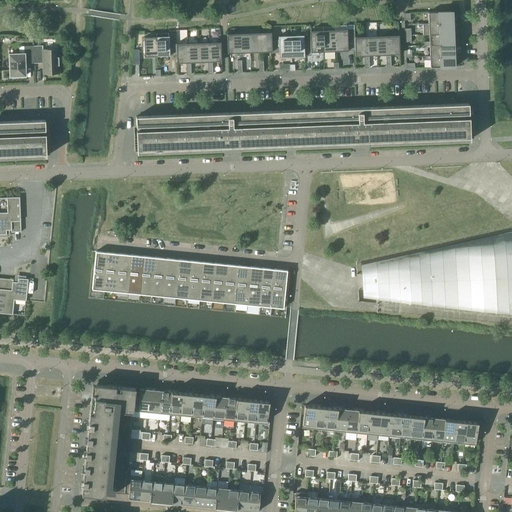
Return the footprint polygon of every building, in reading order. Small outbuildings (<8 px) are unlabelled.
[(428,12),(428,23),(452,23),(452,11),(428,12)] [(423,24),(423,35),(453,33),(452,23),(428,23),(423,24)] [(335,51),(355,51),(354,39),(347,39),(347,30),(334,31),(335,51)] [(303,35),(303,36),(304,57),(306,57),(306,56),(318,55),(318,52),(323,52),(322,31),(310,32),(310,35),(303,35)] [(323,52),(335,51),(334,31),(322,31),(323,52)] [(260,52),(272,51),(271,40),(271,33),(260,34),(260,52)] [(423,46),(429,46),(453,45),(453,33),(423,35),(429,35),(429,41),(423,42),(423,46)] [(238,53),(249,52),(249,34),(238,35),(238,53)] [(249,52),(260,52),(260,34),(249,34),(249,52)] [(227,53),(238,53),(238,35),(227,35),(227,53)] [(304,57),(303,36),(291,37),(291,57),(304,57)] [(399,36),(387,37),(388,55),(390,55),(399,54),(399,36)] [(169,55),(169,44),(169,37),(156,38),(157,56),(169,56),(169,55)] [(279,58),(291,57),(291,37),(278,37),(278,40),(271,40),(272,51),(272,53),(279,53),(279,58)] [(354,39),(355,51),(355,56),(364,56),(364,62),(369,62),(369,56),(367,56),(365,37),(354,38),(354,39)] [(376,37),(365,37),(367,56),(369,56),(377,55),(376,37)] [(387,37),(376,37),(377,55),(386,55),(386,61),(390,61),(390,55),(388,55),(387,37)] [(144,57),(157,56),(156,38),(144,38),(144,57)] [(220,43),(209,44),(210,62),(212,62),(221,61),(220,43)] [(169,44),(169,55),(176,55),(177,63),(186,63),(186,69),(191,69),(190,62),(188,62),(187,44),(176,45),(176,44),(169,44)] [(198,44),(187,44),(188,62),(190,62),(199,62),(198,44)] [(209,44),(198,44),(199,62),(207,62),(207,68),(212,68),(212,62),(210,62),(209,44)] [(42,45),(33,46),(34,63),(41,63),(43,64),(43,73),(47,73),(49,75),(51,73),(59,73),(59,61),(61,58),(58,55),(58,49),(42,50),(42,45)] [(424,56),(424,57),(454,55),(453,45),(429,46),(429,56),(424,56)] [(34,63),(33,46),(18,46),(19,54),(9,54),(10,76),(25,76),(25,64),(34,63)] [(454,55),(424,57),(424,60),(430,60),(430,67),(453,66),(453,67),(454,67),(454,55)] [(470,137),(469,108),(468,104),(454,104),(440,105),(425,105),(411,106),(396,106),(382,107),(368,108),(367,108),(353,108),(339,109),(324,109),(310,110),(295,110),(281,111),(266,111),(252,112),(238,113),(223,113),(209,114),(194,114),(180,115),(165,115),(151,116),(136,117),(136,125),(137,151),(137,153),(152,152),(167,152),(181,151),(196,150),(210,150),(225,149),(239,149),(253,148),(268,148),(282,147),(295,147),(297,146),(311,146),(326,145),(340,145),(354,144),(368,144),(369,144),(383,143),(398,143),(412,142),(427,141),(441,141),(455,140),(470,140),(470,137)] [(46,154),(45,128),(45,120),(30,121),(16,121),(1,122),(0,121),(0,158),(3,158),(17,157),(32,157),(46,156),(46,154)] [(7,212),(0,212),(0,234),(6,234),(6,230),(11,230),(11,232),(21,232),(19,197),(6,197),(7,212)] [(511,231),(376,262),(361,265),(363,298),(511,313),(511,231)] [(92,289),(104,290),(108,252),(95,251),(92,289)] [(104,290),(116,291),(120,254),(108,252),(104,290)] [(116,291),(128,293),(132,255),(120,254),(116,291)] [(128,293),(140,294),(144,256),(132,255),(128,293)] [(140,294),(152,295),(156,257),(144,256),(140,294)] [(152,295),(164,296),(167,258),(156,257),(152,295)] [(164,296),(176,297),(179,260),(167,258),(164,296)] [(176,297),(188,299),(191,261),(179,260),(176,297)] [(188,299),(199,300),(203,262),(191,261),(188,299)] [(199,300),(211,301),(215,263),(203,262),(199,300)] [(211,301),(223,302),(227,264),(215,263),(211,301)] [(223,302),(235,303),(239,265),(227,264),(223,302)] [(235,303),(247,305),(251,267),(239,265),(235,303)] [(247,305),(259,306),(263,268),(251,267),(247,305)] [(259,306),(271,307),(275,269),(263,268),(259,306)] [(275,269),(271,307),(283,308),(287,270),(275,269)] [(3,278),(0,312),(0,313),(12,314),(14,300),(26,301),(28,279),(18,278),(17,282),(13,282),(13,279),(3,278)] [(91,398),(81,494),(105,496),(106,492),(125,494),(126,481),(135,388),(92,384),(91,398)] [(136,411),(148,412),(150,390),(139,388),(136,411)] [(148,412),(158,413),(161,391),(150,390),(148,412)] [(158,413),(169,415),(171,392),(161,391),(158,413)] [(169,415),(180,416),(182,393),(171,392),(169,415)] [(180,416),(191,417),(193,394),(182,393),(180,416)] [(191,417),(202,418),(204,395),(193,394),(191,417)] [(202,418),(212,419),(215,396),(204,395),(202,418)] [(212,419),(223,420),(225,397),(215,396),(212,419)] [(223,420),(234,421),(236,398),(225,397),(223,420)] [(234,421),(245,422),(247,399),(236,398),(234,421)] [(245,422),(255,423),(258,400),(247,399),(245,422)] [(258,400),(255,423),(267,424),(269,401),(258,400)] [(302,428),(313,429),(315,406),(304,405),(302,428)] [(313,429),(324,430),(326,407),(315,406),(313,429)] [(324,430),(335,431),(337,408),(326,407),(324,430)] [(335,431),(345,432),(348,409),(337,408),(335,431)] [(345,432),(356,433),(358,410),(348,409),(345,432)] [(356,433),(367,434),(369,411),(358,410),(356,433)] [(367,434),(378,435),(380,413),(369,411),(367,434)] [(378,435),(388,437),(391,414),(380,413),(378,435)] [(388,437),(399,438),(402,415),(391,414),(388,437)] [(399,438),(410,439),(412,416),(402,415),(399,438)] [(410,439),(421,440),(423,417),(412,416),(410,439)] [(421,440),(432,441),(434,418),(423,417),(421,440)] [(432,441),(442,442),(445,419),(434,418),(432,441)] [(442,442),(453,443),(455,420),(445,419),(442,442)] [(453,443),(464,444),(466,421),(455,420),(453,443)] [(466,421),(464,444),(475,445),(477,422),(466,421)] [(129,481),(128,494),(128,498),(139,499),(141,476),(142,471),(131,470),(130,475),(129,481)] [(139,499),(150,500),(152,481),(142,480),(142,477),(141,476),(139,499)] [(150,500),(161,501),(163,479),(162,479),(162,482),(152,481),(150,500)] [(161,501),(171,503),(174,480),(163,479),(161,501)] [(171,503),(182,504),(184,485),(174,484),(174,480),(171,503)] [(182,504),(193,505),(195,486),(184,485),(182,504)] [(193,505),(204,506),(206,487),(195,486),(193,505)] [(204,506),(215,507),(216,488),(206,487),(204,506)] [(215,507),(225,508),(227,489),(216,488),(215,507)] [(225,508),(236,509),(238,490),(227,489),(225,508)] [(236,509),(247,510),(249,491),(238,490),(236,509)] [(249,491),(247,510),(258,511),(260,492),(249,491)] [(293,511),(304,511),(307,493),(295,492),(293,511)] [(304,511),(315,511),(317,498),(307,497),(307,493),(304,511)] [(337,511),(348,511),(350,497),(349,497),(349,501),(339,500),(337,511)] [(348,511),(359,511),(360,498),(350,497),(348,511)] [(315,511),(326,511),(328,499),(317,498),(315,511)] [(359,511),(369,511),(371,503),(361,502),(361,499),(360,498),(359,511)] [(326,511),(337,511),(339,500),(328,499),(326,511)] [(369,511),(380,511),(382,501),(381,501),(381,504),(371,503),(369,511)] [(380,511),(391,511),(393,502),(382,501),(380,511)] [(391,511),(402,511),(403,506),(393,505),(394,502),(393,502),(391,511)]
